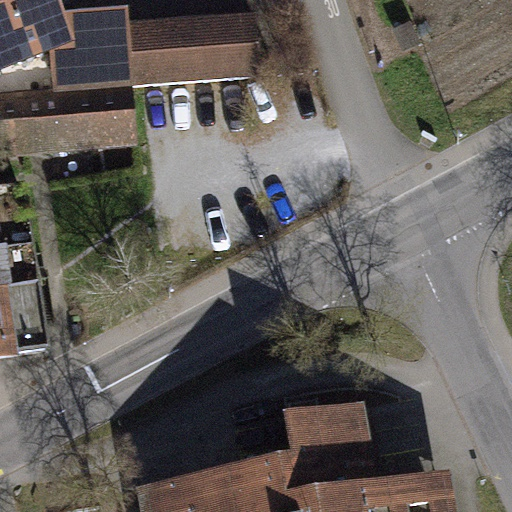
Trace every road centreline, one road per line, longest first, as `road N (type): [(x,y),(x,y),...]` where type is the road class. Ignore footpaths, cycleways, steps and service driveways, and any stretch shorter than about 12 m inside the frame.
road 1 (secondary): [(408,231),(0,443)]
road 2 (residential): [(408,231),(511,446)]
road 3 (secondary): [(511,171),(408,231)]
